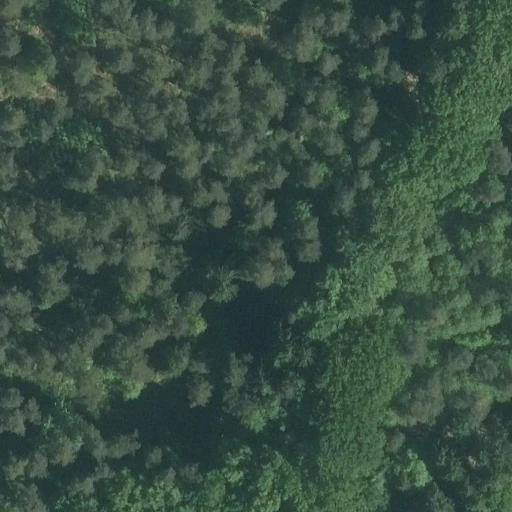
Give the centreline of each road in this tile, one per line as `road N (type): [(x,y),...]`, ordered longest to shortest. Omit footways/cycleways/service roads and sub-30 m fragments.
road 1 (track): [(438,0),(237,511)]
road 2 (track): [(374,155),(511,108)]
